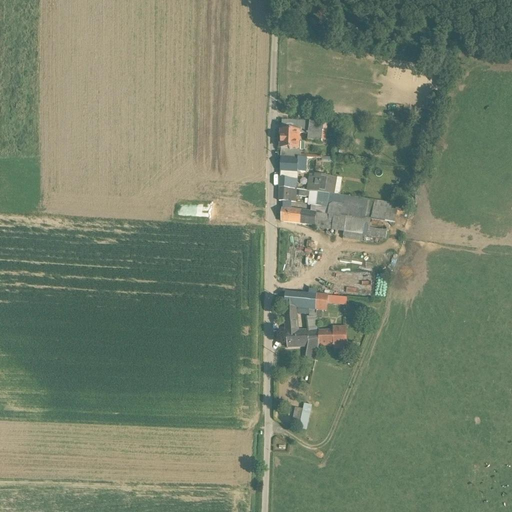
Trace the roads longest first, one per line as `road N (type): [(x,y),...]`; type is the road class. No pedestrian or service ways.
road 1 (residential): [(274,52),(268,423)]
road 2 (track): [(360,308),(374,310),(377,321),(326,440),(308,447),(284,433)]
